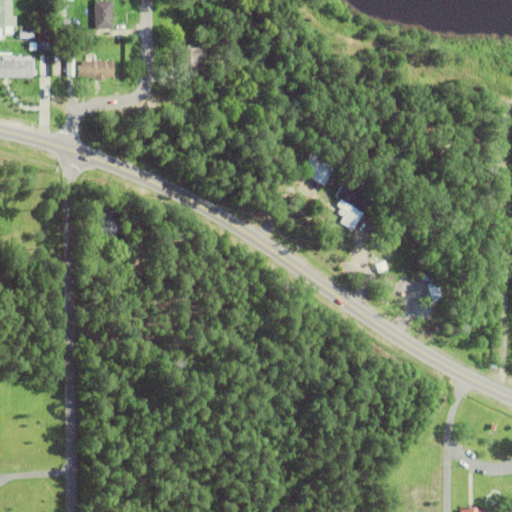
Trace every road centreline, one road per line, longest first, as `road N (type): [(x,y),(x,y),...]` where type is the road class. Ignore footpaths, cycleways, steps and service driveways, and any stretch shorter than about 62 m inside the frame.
road 1 (secondary): [(511,397),(406,341),(174,191),(0,129)]
road 2 (residential): [(73,511),(70,150)]
road 3 (residential): [(70,150),(86,109),(131,100),(146,87),(148,0)]
